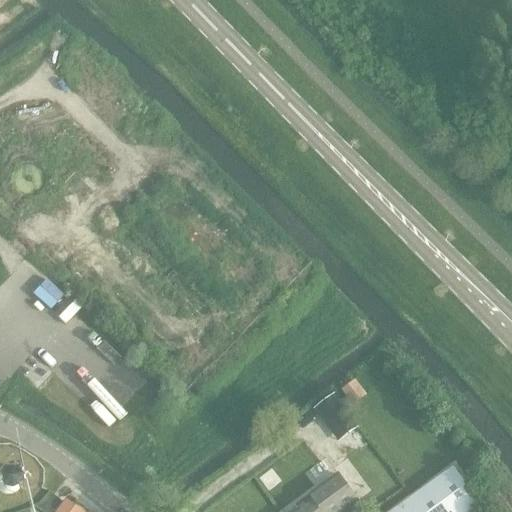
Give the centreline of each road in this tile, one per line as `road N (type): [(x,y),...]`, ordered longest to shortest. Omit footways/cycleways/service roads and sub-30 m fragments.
road 1 (secondary): [(511,326),(188,0)]
road 2 (unclassified): [(131,511),(0,426)]
